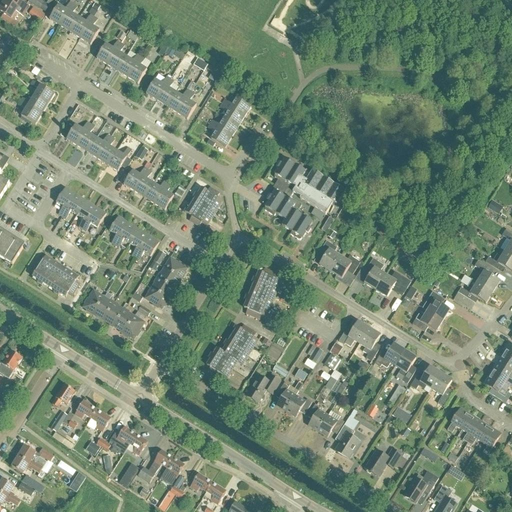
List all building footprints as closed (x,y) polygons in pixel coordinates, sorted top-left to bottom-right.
[(4,0),(0,7),(0,12),(3,15),(1,18),(11,25),(18,15),(23,18),(29,7),(17,0),(14,0),(12,4),(6,0),(4,0)] [(50,21),(60,27),(74,5),(70,3),(65,11),(58,6),(55,13),(51,18),(50,21)] [(70,33),(79,19),(73,15),(77,8),(74,5),(60,27),(70,33)] [(94,17),(98,12),(93,9),(90,15),(94,17)] [(80,40),(94,18),(90,16),(85,23),(79,19),(70,33),(80,40)] [(94,18),(80,40),(91,46),(100,32),(93,28),(98,20),(94,18)] [(82,45),(39,23),(36,30),(61,43),(58,50),(70,56),(72,52),(77,55),(82,45)] [(122,42),(126,36),(121,33),(117,39),(122,42)] [(107,66),(121,44),(117,42),(112,50),(106,45),(97,60),(107,66)] [(117,72),(126,58),(120,54),(125,47),(121,44),(107,66),(117,72)] [(20,56),(24,49),(19,46),(15,53),(20,56)] [(172,58),(176,53),(168,49),(165,54),(172,58)] [(192,68),(197,59),(188,53),(183,62),(192,68)] [(128,79),(141,57),(138,55),(133,62),(126,58),(117,72),(128,79)] [(141,57),(128,79),(138,85),(147,71),(140,67),(145,60),(141,57)] [(83,69),(126,93),(129,87),(105,73),(109,67),(99,62),(97,66),(88,61),(83,69)] [(184,76),(186,70),(178,67),(176,73),(184,76)] [(157,102),(171,80),(167,78),(162,85),(155,81),(146,95),(157,102)] [(167,108),(176,94),(170,90),(174,82),(171,80),(157,102),(167,108)] [(34,97),(48,106),(55,95),(33,82),(31,86),(38,91),(34,97)] [(191,83),(187,90),(191,93),(195,86),(191,83)] [(177,114),(191,93),(187,90),(182,98),(176,94),(167,108),(177,114)] [(191,93),(177,114),(188,121),(196,107),(190,103),(195,95),(191,93)] [(42,116),(48,106),(34,97),(30,103),(23,99),(20,102),(42,116)] [(223,105),(244,119),(251,108),(237,99),(233,106),(225,101),(223,105)] [(36,126),(42,116),(20,102),(18,106),(25,111),(21,118),(36,126)] [(238,129),(244,119),(223,105),(220,109),(228,113),(224,120),(238,129)] [(232,139),(238,129),(224,120),(220,126),(212,121),(210,125),(232,139)] [(77,147),(91,125),(87,123),(82,131),(76,126),(67,141),(77,147)] [(87,154),(96,139),(90,135),(96,125),(94,124),(92,126),(91,125),(77,147),(87,154)] [(225,149),(232,139),(210,125),(208,129),(215,134),(211,140),(225,149)] [(107,166),(116,152),(110,148),(117,137),(112,134),(110,138),(111,138),(97,160),(107,166)] [(111,138),(110,138),(107,136),(103,143),(96,139),(87,154),(97,160),(111,138)] [(137,158),(141,162),(149,150),(144,147),(137,158)] [(116,152),(107,166),(118,173),(122,167),(127,159),(132,151),(128,149),(123,156),(116,152)] [(0,174),(5,166),(0,162),(3,158),(0,156),(0,257),(12,266),(28,242),(0,224),(0,200),(8,188),(10,185),(0,178),(0,174)] [(127,159),(122,167),(127,171),(132,163),(127,159)] [(297,167),(296,167),(285,159),(281,165),(280,163),(276,168),(278,170),(275,175),(275,176),(274,177),(275,179),(278,181),(274,187),(277,189),(272,197),(270,196),(267,201),(269,202),(265,208),(265,210),(265,211),(274,217),(273,217),(274,217),(276,215),(285,221),(282,227),(292,233),(290,236),(291,236),(299,241),(301,241),(302,239),(302,240),(306,234),(308,235),(311,230),(309,229),(312,224),(297,214),(302,207),(301,205),(297,203),(290,198),(291,198),(292,195),(293,194),(293,193),(300,198),(301,198),(300,200),(303,202),(325,216),(333,204),(336,206),(345,192),(312,172),(310,175),(305,172),(297,167)] [(134,193),(148,171),(144,168),(139,176),(133,172),(124,186),(134,193)] [(144,199),(153,185),(147,181),(152,173),(148,171),(134,193),(144,199)] [(155,205),(168,184),(165,181),(160,189),(153,185),(144,199),(155,205)] [(168,184),(155,205),(165,212),(173,200),(174,198),(167,194),(172,186),(168,184)] [(111,194),(150,219),(154,213),(115,188),(111,194)] [(174,198),(173,200),(179,203),(186,192),(180,188),(174,198)] [(195,196),(217,210),(223,202),(217,199),(220,194),(210,188),(207,193),(202,189),(198,195),(196,194),(195,196)] [(62,218),(76,196),(65,189),(56,204),(63,208),(58,215),(62,218)] [(77,216),(86,202),(76,196),(62,218),(66,220),(70,212),(77,216)] [(212,219),(217,210),(195,196),(193,199),(196,200),(192,206),(212,219)] [(82,230),(96,209),(86,202),(77,216),(83,220),(78,228),(82,230)] [(497,214),(501,208),(492,202),(488,209),(497,214)] [(207,227),(212,219),(192,206),(188,212),(186,210),(184,213),(192,218),(189,222),(199,228),(202,224),(207,227)] [(96,209),(82,230),(86,233),(91,225),(97,229),(106,215),(96,209)] [(115,246),(129,225),(118,218),(109,232),(116,236),(111,244),(115,246)] [(330,219),(322,231),(326,234),(334,221),(330,219)] [(130,245),(139,231),(129,225),(115,246),(119,249),(124,241),(130,245)] [(135,259),(149,237),(139,231),(130,245),(136,249),(132,257),(135,259)] [(332,241),(336,235),(332,232),(328,239),(332,241)] [(511,236),(505,232),(502,237),(511,243),(505,254),(511,258),(511,236)] [(406,234),(398,237),(400,241),(401,244),(403,243),(409,240),(406,234)] [(149,237),(135,259),(139,262),(144,254),(150,258),(159,244),(149,237)] [(320,266),(331,273),(340,258),(334,254),(337,249),(327,242),(319,255),(324,258),(319,266),(320,266)] [(411,248),(410,248),(421,254),(423,250),(413,243),(411,248)] [(161,253),(156,261),(161,264),(166,256),(161,253)] [(511,273),(511,258),(505,254),(498,265),(488,259),(485,263),(500,272),(503,268),(511,273)] [(40,285),(54,262),(46,257),(43,262),(39,259),(31,272),(35,274),(33,278),(39,281),(37,284),(40,285)] [(340,258),(331,273),(342,280),(347,272),(353,276),(361,264),(350,257),(347,262),(340,258)] [(164,269),(181,280),(182,281),(186,274),(186,273),(188,269),(170,259),(164,269)] [(365,285),(376,292),(385,277),(380,273),(384,267),(373,260),(366,272),(371,275),(365,285)] [(161,264),(156,261),(151,269),(156,272),(161,264)] [(49,288),(62,267),(54,262),(40,285),(42,287),(44,284),(49,288)] [(477,284),(493,294),(499,283),(489,276),(492,272),(478,263),(475,267),(482,272),(479,277),(481,278),(477,284)] [(56,295),(70,273),(62,267),(49,288),(55,291),(54,294),(56,295)] [(175,290),(181,280),(164,269),(161,274),(160,274),(157,279),(175,290)] [(253,281),(278,291),(281,282),(277,280),(279,276),(265,270),(263,275),(259,273),(256,280),(254,279),(253,281)] [(111,272),(107,276),(112,280),(115,276),(111,272)] [(70,273),(56,295),(58,297),(60,295),(66,298),(68,295),(72,298),(80,285),(76,282),(79,278),(70,273)] [(385,277),(376,292),(387,299),(393,288),(399,292),(406,280),(395,274),(391,280),(385,277)] [(169,300),(175,290),(157,279),(154,283),(155,284),(151,289),(169,300)] [(406,280),(399,292),(404,295),(411,284),(406,280)] [(274,300),(278,291),(253,281),(252,284),(255,285),(252,291),(274,300)] [(493,294),(477,284),(472,281),(467,288),(470,290),(468,293),(461,289),(458,294),(472,303),(475,298),(486,305),(493,294)] [(376,305),(378,302),(354,285),(348,293),(374,312),(378,307),(376,305)] [(169,301),(169,300),(151,289),(145,300),(162,311),(164,307),(165,308),(169,301)] [(93,316),(93,315),(104,298),(94,291),(83,309),(86,311),(86,312),(93,316)] [(245,299),(270,309),(274,300),(252,291),(249,298),(246,296),(245,299)] [(409,293),(406,298),(411,302),(414,297),(409,293)] [(428,313),(443,322),(449,311),(442,306),(445,301),(433,293),(429,299),(423,308),(428,312),(428,313)] [(135,295),(132,300),(140,305),(143,300),(135,295)] [(104,298),(93,315),(104,322),(115,304),(110,300),(109,301),(104,298)] [(266,318),(270,309),(245,299),(244,301),(247,302),(244,309),(248,311),(246,315),(260,321),(261,316),(266,318)] [(115,304),(104,322),(113,328),(124,311),(119,307),(119,306),(115,304)] [(389,304),(386,309),(394,313),(397,308),(389,304)] [(148,319),(151,314),(142,308),(139,313),(148,319)] [(124,311),(113,328),(123,334),(134,317),(129,314),(130,313),(125,310),(124,311)] [(436,333),(443,322),(428,313),(424,318),(419,315),(412,326),(425,333),(428,328),(436,333)] [(134,317),(123,334),(123,335),(130,339),(131,339),(134,341),(145,324),(134,317)] [(360,345),(369,330),(358,323),(352,334),(346,330),(339,343),(344,346),(345,344),(351,348),(354,342),(360,345)] [(233,337),(253,349),(258,341),(254,339),(256,334),(244,326),(241,331),(235,327),(234,330),(236,331),(233,337)] [(369,330),(360,345),(365,349),(363,352),(368,356),(366,360),(371,363),(379,351),(374,347),(380,337),(369,330)] [(248,358),(253,349),(233,337),(229,343),(226,341),(225,344),(248,358)] [(283,348),(287,343),(280,339),(277,344),(283,348)] [(269,348),(272,344),(265,340),(262,344),(269,348)] [(242,366),(248,358),(225,344),(224,346),(226,348),(223,353),(237,363),(242,366)] [(502,355),(511,361),(511,347),(509,345),(502,355)] [(395,368),(405,353),(394,346),(387,356),(382,353),(375,365),(380,368),(381,366),(387,370),(390,365),(395,368)] [(308,360),(305,365),(313,370),(316,365),(317,365),(324,354),(312,347),(307,355),(311,357),(309,360),(308,360)] [(300,366),(305,354),(295,349),(289,361),(300,366)] [(210,357),(232,371),(237,363),(223,353),(218,350),(214,356),(211,354),(210,357)] [(0,375),(10,382),(23,361),(12,353),(3,367),(1,366),(0,367),(0,375)] [(411,367),(416,360),(405,353),(395,368),(401,371),(399,375),(404,378),(402,382),(407,386),(417,371),(411,367)] [(334,372),(341,362),(331,355),(324,366),(334,372)] [(511,361),(502,355),(496,365),(511,375),(511,361)] [(227,379),(232,371),(210,357),(208,359),(210,360),(207,366),(210,369),(207,373),(220,381),(223,377),(227,379)] [(268,381),(273,374),(249,357),(244,363),(268,381)] [(291,362),(287,368),(296,374),(300,369),(291,362)] [(285,379),(291,371),(278,363),(273,371),(285,379)] [(364,365),(360,371),(366,374),(370,367),(365,364),(364,365)] [(511,375),(496,365),(490,375),(505,384),(508,379),(511,381),(511,375)] [(431,390),(441,375),(430,368),(423,379),(418,375),(410,388),(416,391),(418,387),(424,391),(426,387),(431,390)] [(441,375),(431,390),(442,397),(434,410),(441,415),(445,409),(443,408),(451,396),(445,393),(452,382),(441,375)] [(501,390),(505,384),(490,375),(483,385),(505,399),(508,394),(501,390)] [(363,389),(369,381),(361,376),(356,384),(363,389)] [(280,383),(271,377),(267,382),(259,377),(246,397),(258,405),(266,392),(272,396),(280,383)] [(330,390),(336,381),(331,377),(324,387),(330,390)] [(296,397),(303,386),(299,383),(294,390),(284,384),(276,398),(281,401),(277,407),(286,413),(296,397)] [(344,383),(331,404),(334,406),(347,385),(344,383)] [(67,407),(76,394),(64,387),(56,400),(57,401),(52,408),(57,411),(62,404),(67,407)] [(402,397),(406,391),(399,387),(396,393),(402,397)] [(312,403),(307,400),(305,403),(296,397),(286,413),(295,419),(299,412),(304,416),(312,403)] [(92,422),(97,412),(83,404),(75,417),(82,421),(84,417),(92,422)] [(267,404),(261,414),(274,422),(280,412),(267,404)] [(318,433),(328,417),(318,411),(320,408),(315,405),(307,417),(312,421),(308,427),(318,433)] [(373,418),(377,411),(371,407),(367,414),(373,418)] [(399,419),(403,412),(398,409),(394,416),(399,419)] [(461,431),(471,416),(461,410),(447,431),(452,434),(456,428),(461,431)] [(97,412),(92,422),(98,426),(95,430),(103,434),(111,421),(97,412)] [(336,435),(344,423),(339,420),(340,418),(331,412),(328,417),(318,433),(327,439),(331,432),(336,435)] [(56,434),(68,417),(62,413),(51,430),(56,434)] [(467,444),(481,423),(471,416),(461,431),(467,435),(463,441),(467,444)] [(74,431),(77,425),(71,421),(67,426),(74,431)] [(481,444),(491,429),(481,423),(467,444),(472,447),(476,440),(481,444)] [(349,460),(359,443),(351,438),(354,433),(344,426),(335,441),(340,444),(335,452),(349,460)] [(406,438),(410,431),(404,427),(400,434),(406,438)] [(491,429),(481,444),(487,447),(483,454),(487,457),(501,435),(491,429)] [(130,447),(136,437),(124,430),(116,443),(122,447),(124,443),(130,447)] [(67,437),(62,445),(72,452),(77,444),(67,437)] [(136,437),(130,447),(135,450),(133,454),(139,458),(148,444),(136,437)] [(97,445),(102,449),(106,443),(101,440),(97,445)] [(106,443),(102,449),(107,452),(111,446),(106,443)] [(96,457),(100,449),(91,444),(87,451),(96,457)] [(444,454),(449,446),(445,444),(440,452),(444,454)] [(51,463),(55,457),(49,454),(51,451),(44,446),(39,456),(51,463)] [(40,468),(44,470),(48,464),(40,460),(38,464),(33,461),(37,455),(26,448),(20,458),(35,467),(33,471),(36,473),(40,468)] [(508,460),(511,454),(511,450),(508,448),(502,456),(508,460)] [(393,470),(401,456),(392,450),(387,459),(377,452),(365,470),(378,479),(386,466),(393,470)] [(424,450),(421,456),(425,458),(429,453),(424,450)] [(166,469),(173,460),(161,452),(148,473),(143,469),(138,478),(150,485),(162,467),(166,469)] [(33,472),(33,471),(35,467),(20,458),(13,469),(24,476),(28,469),(33,472)] [(173,460),(166,469),(172,473),(170,477),(176,481),(185,467),(173,460)] [(395,472),(399,474),(404,465),(400,463),(395,472)] [(428,496),(438,480),(427,473),(421,483),(416,480),(405,498),(415,505),(423,492),(428,496)] [(37,491),(40,485),(27,476),(23,483),(37,491)] [(206,494),(212,485),(198,476),(190,489),(197,494),(200,490),(206,494)] [(181,477),(174,487),(179,490),(186,480),(181,477)] [(123,479),(120,485),(128,490),(131,484),(123,479)] [(0,487),(0,493),(19,505),(21,502),(13,498),(14,496),(11,494),(15,488),(4,481),(0,487)] [(34,491),(22,483),(19,488),(31,496),(34,491)] [(101,491),(96,499),(113,510),(121,499),(103,487),(98,484),(96,488),(101,491)] [(212,485),(206,494),(213,498),(211,502),(218,507),(226,493),(212,485)] [(453,511),(457,506),(447,500),(452,493),(442,487),(434,501),(440,505),(435,511),(453,511)] [(174,488),(170,494),(175,497),(179,491),(174,488)] [(143,491),(140,496),(146,499),(149,494),(143,491)] [(179,491),(175,497),(181,501),(185,495),(183,494),(180,492),(179,491)] [(17,508),(19,505),(0,493),(0,507),(2,509),(5,503),(9,506),(10,504),(17,508)] [(169,493),(159,510),(162,511),(165,511),(175,497),(170,494),(169,493)] [(94,502),(89,510),(92,511),(112,511),(113,510),(96,499),(91,496),(89,499),(94,502)]
